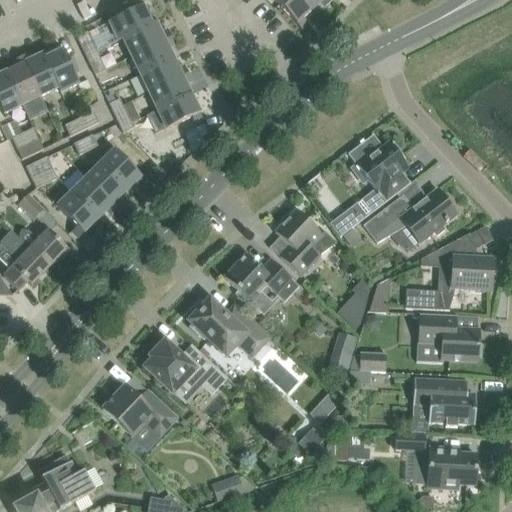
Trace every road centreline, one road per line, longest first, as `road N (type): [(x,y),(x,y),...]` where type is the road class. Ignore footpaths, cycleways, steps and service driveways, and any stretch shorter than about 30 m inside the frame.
road 1 (tertiary): [(0,410),(306,93)]
road 2 (residential): [(511,217),(402,97),(381,48)]
road 3 (residential): [(218,0),(306,93)]
